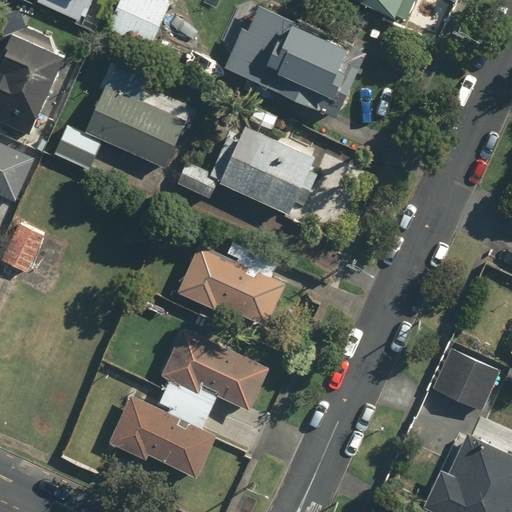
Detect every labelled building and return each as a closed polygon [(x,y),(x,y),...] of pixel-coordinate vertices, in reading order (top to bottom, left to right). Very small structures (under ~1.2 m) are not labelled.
[(41,0),(83,20),(92,0),(41,0)] [(166,0),(119,0),(108,25),(151,46),(172,3),(166,0)] [(360,0),(406,20),(414,0),(360,0)] [(297,20),(255,1),(226,65),(337,116),(359,67),(346,60),(358,34),(302,9),(297,20)] [(67,55),(12,31),(0,60),(0,105),(38,121),(67,55)] [(165,168),(188,117),(107,81),(84,131),(67,124),(54,153),(90,169),(103,140),(165,168)] [(314,156),(246,125),(240,136),(228,131),(211,169),(187,158),(177,180),(211,196),(218,181),(291,213),(297,201),(302,203),(316,172),(309,168),(314,156)] [(0,196),(16,203),(37,156),(0,139),(0,196)] [(20,222),(2,259),(29,271),(46,234),(20,222)] [(287,284),(199,245),(178,292),(266,331),(287,284)] [(271,366),(186,325),(163,375),(172,379),(162,401),(136,389),(113,438),(198,478),(220,432),(204,424),(219,394),(251,409),(271,366)] [(454,346),(433,386),(482,411),(502,371),(454,346)] [(511,511),(511,454),(469,434),(449,473),(442,469),(425,503),(442,511),(511,511)]
